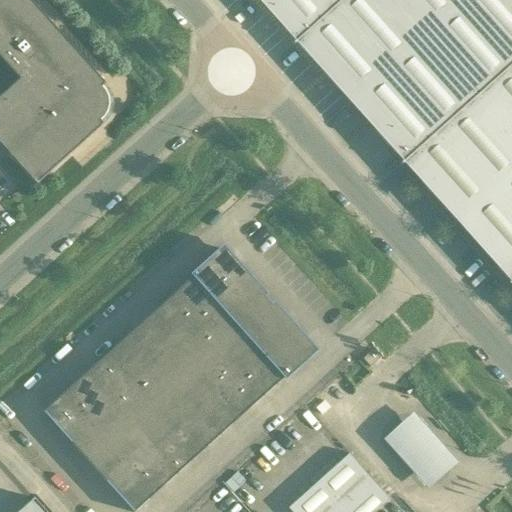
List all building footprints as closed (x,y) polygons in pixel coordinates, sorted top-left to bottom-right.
[(0,0),(0,56),(21,80),(0,97),(0,143),(33,182),(51,166),(101,122),(102,121),(103,121),(103,120),(104,119),(105,118),(106,117),(106,116),(107,116),(107,115),(107,114),(108,114),(108,113),(108,112),(109,111),(109,110),(109,109),(109,108),(110,107),(110,106),(110,105),(110,104),(110,103),(110,102),(110,101),(109,100),(109,99),(109,98),(109,97),(108,97),(108,96),(108,95),(108,94),(107,94),(107,93),(106,92),(106,91),(105,90),(104,89),(103,88),(103,87),(106,85),(55,29),(29,0),(0,0)] [(511,0),(256,0),(312,61),(403,163),(411,172),(510,283),(508,284),(509,285),(510,286),(511,285),(511,0)] [(179,381),(269,300),(223,250),(133,331),(179,381)] [(314,351),(269,300),(179,381),(224,432),(314,351)] [(179,381),(133,331),(43,412),(88,462),(179,381)] [(373,350),(363,359),(371,367),(380,359),(373,350)] [(134,511),(224,432),(179,381),(88,462),(132,511),(134,511)] [(412,410),(383,437),(428,487),(457,460),(412,410)] [(313,487),(288,509),(290,511),(376,511),(390,500),(366,474),(349,454),(313,487)] [(47,511),(34,497),(18,511),(47,511)]
